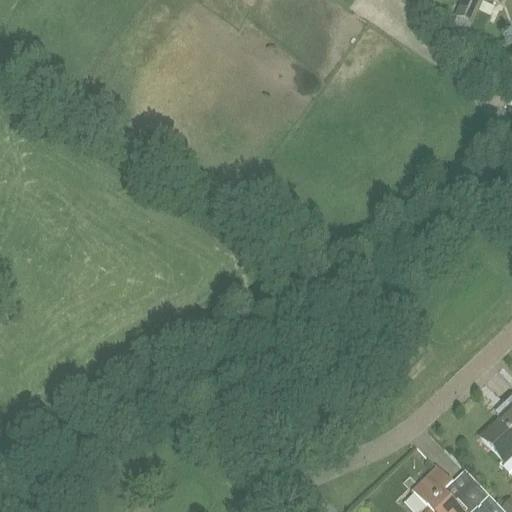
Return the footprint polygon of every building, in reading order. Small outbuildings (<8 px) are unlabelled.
[(483,2),(477,0),(462,0),(454,19),(472,28),(483,2)] [(511,394),(502,404),(511,415),(504,421),(484,440),(505,464),(511,457),(511,394)] [(458,511),(443,496),(452,487),(438,473),(413,497),(427,511),(428,511),(458,511)] [(465,475),(451,487),(443,495),(459,511),(475,511),(488,500),(465,475)] [(499,511),(511,511),(511,497),(511,496),(497,509),(499,511)]
